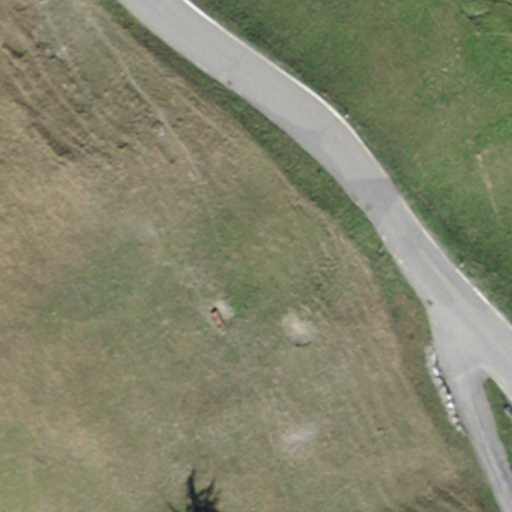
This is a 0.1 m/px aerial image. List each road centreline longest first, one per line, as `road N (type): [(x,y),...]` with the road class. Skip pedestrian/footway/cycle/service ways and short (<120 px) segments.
road 1 (unclassified): [(147,0),(282,97),(366,185),(511,374)]
road 2 (track): [(511,509),(453,368),(454,350),(474,332)]
